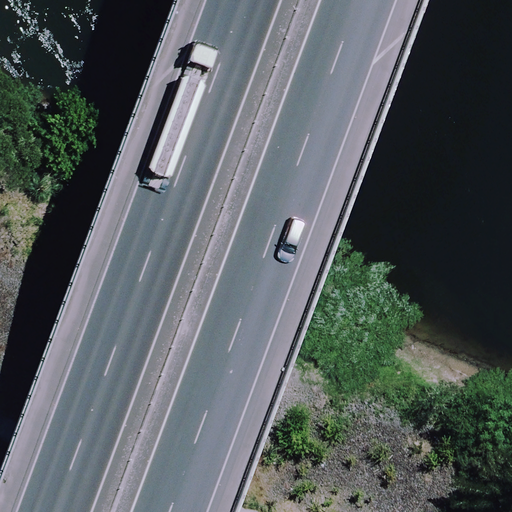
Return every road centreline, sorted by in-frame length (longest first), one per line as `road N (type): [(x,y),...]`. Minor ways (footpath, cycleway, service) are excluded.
road 1 (motorway): [(359,0),(171,511)]
road 2 (motorway): [(55,511),(242,0)]
